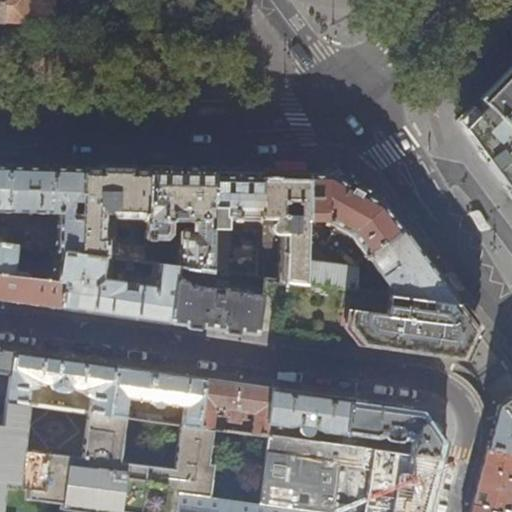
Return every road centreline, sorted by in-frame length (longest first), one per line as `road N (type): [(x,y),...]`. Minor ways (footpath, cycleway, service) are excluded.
road 1 (residential): [(0,321),(443,385)]
road 2 (tertiary): [(0,126),(299,125),(331,120),(358,100)]
road 3 (tertiary): [(358,100),(511,324)]
road 4 (residential): [(358,100),(454,0)]
road 5 (residential): [(443,385),(466,420),(448,511)]
road 6 (tertiary): [(275,0),(358,100)]
